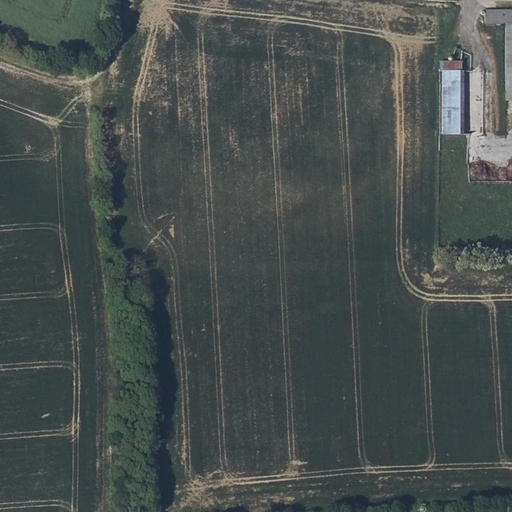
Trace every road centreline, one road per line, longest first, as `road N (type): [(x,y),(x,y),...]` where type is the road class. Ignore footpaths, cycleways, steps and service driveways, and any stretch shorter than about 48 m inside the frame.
road 1 (track): [(93,82),(112,234),(142,266),(157,511)]
road 2 (track): [(0,61),(57,83),(93,82),(122,0)]
